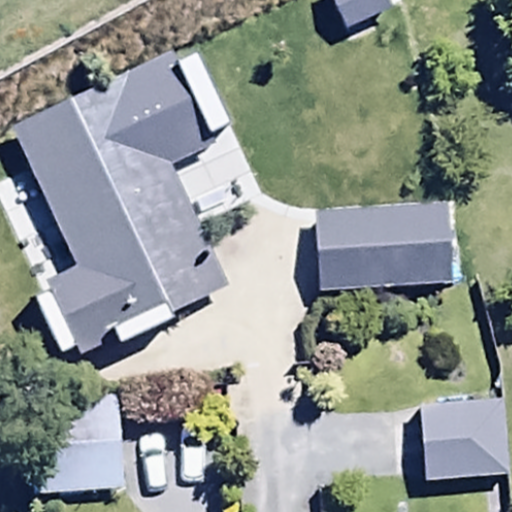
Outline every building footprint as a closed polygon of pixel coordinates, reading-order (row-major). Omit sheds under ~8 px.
[(325,0),(346,49),(396,29),(383,0),(325,0)] [(50,233),(35,240),(92,352),(93,402),(162,401),(160,336),(224,300),(128,93),(10,148),(50,233)] [(309,220),(312,306),(445,301),(442,215),(309,220)] [(28,511),(29,511),(117,507),(114,411),(23,416),(28,511)] [(418,414),(419,497),(504,496),(503,413),(418,414)]
